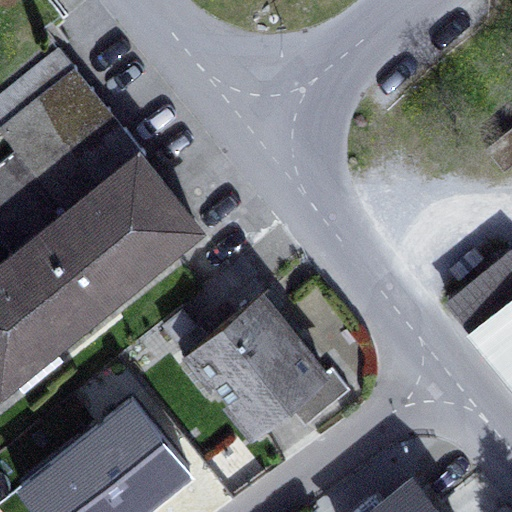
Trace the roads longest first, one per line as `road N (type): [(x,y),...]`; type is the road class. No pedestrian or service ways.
road 1 (residential): [(247,134),(445,374)]
road 2 (residential): [(445,374),(254,511)]
road 3 (residential): [(412,0),(247,134)]
road 4 (residential): [(137,0),(247,134)]
